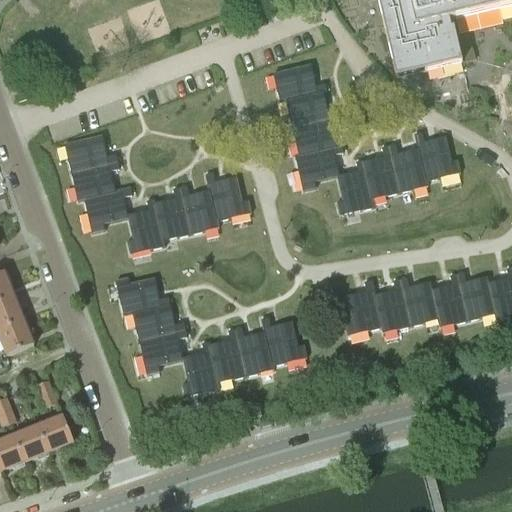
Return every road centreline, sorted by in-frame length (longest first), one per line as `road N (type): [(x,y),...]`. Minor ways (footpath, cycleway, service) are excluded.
road 1 (residential): [(140,498),(0,116)]
road 2 (tertiary): [(140,498),(511,391)]
